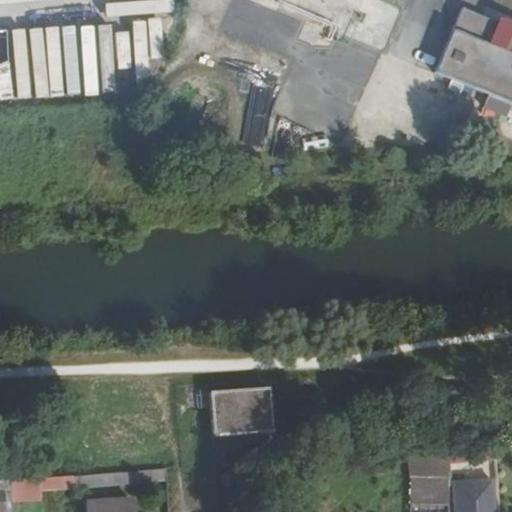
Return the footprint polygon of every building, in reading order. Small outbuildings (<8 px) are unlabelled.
[(511,26),(458,5),(431,73),(511,105),(511,26)] [(241,435),(276,432),(272,388),(214,392),(217,436),(241,435)] [(501,459),(500,448),(454,452),(455,477),(468,477),(467,462),(490,462),(490,459),(501,459)] [(455,477),(454,452),(416,455),(419,505),(457,503),(455,477)] [(490,477),(490,462),(467,462),(468,477),(467,478),(490,477)] [(116,483),(116,474),(76,477),(77,487),(116,483)] [(459,503),(457,503),(456,511),(482,511),(482,504),(498,503),(497,480),(459,482),(459,503)] [(15,511),(15,492),(4,493),(4,511),(15,511)]
